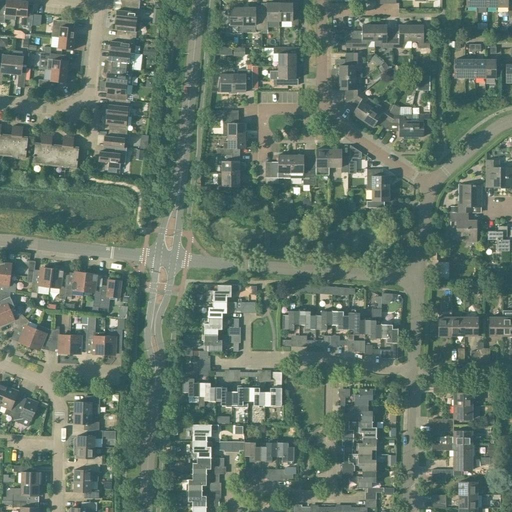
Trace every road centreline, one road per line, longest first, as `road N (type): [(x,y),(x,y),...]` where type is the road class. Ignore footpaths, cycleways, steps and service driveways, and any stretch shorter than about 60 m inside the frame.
road 1 (tertiary): [(165,260),(200,0)]
road 2 (residential): [(419,279),(165,260)]
road 3 (tertiary): [(146,511),(165,260)]
road 4 (residential): [(232,490),(333,492),(327,367)]
road 5 (residential): [(0,103),(60,106),(82,96),(98,6)]
road 6 (residential): [(165,260),(0,241)]
road 7 (residential): [(415,371),(415,511)]
road 8 (residential): [(260,181),(261,109),(325,109)]
road 9 (residential): [(53,511),(58,412),(45,378)]
road 10 (residential): [(426,185),(325,109)]
